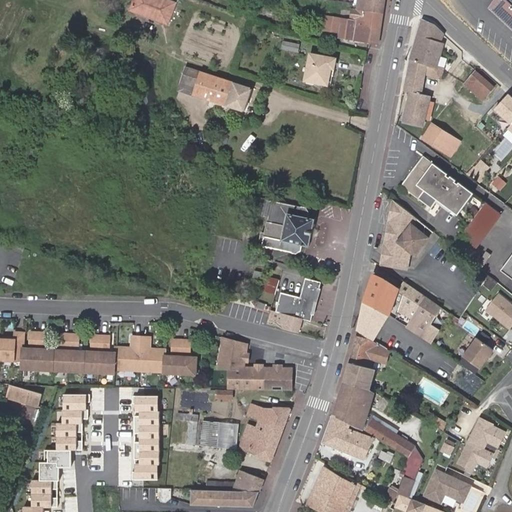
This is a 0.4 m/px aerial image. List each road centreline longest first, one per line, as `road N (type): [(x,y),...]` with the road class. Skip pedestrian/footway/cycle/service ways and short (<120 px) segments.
road 1 (secondary): [(404,0),(334,352)]
road 2 (residential): [(334,352),(171,309),(0,303)]
road 3 (secondary): [(334,352),(277,511)]
road 4 (residential): [(90,511),(88,477),(110,478),(110,393)]
